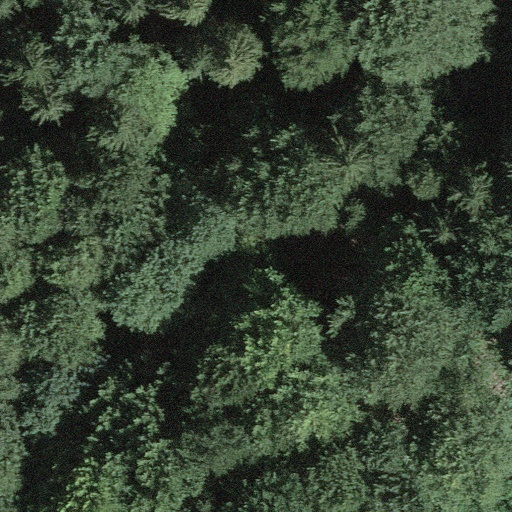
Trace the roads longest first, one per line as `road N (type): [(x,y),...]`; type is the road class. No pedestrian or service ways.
road 1 (unclassified): [(511,5),(474,51),(229,261),(24,511)]
road 2 (track): [(474,51),(153,128),(0,155)]
